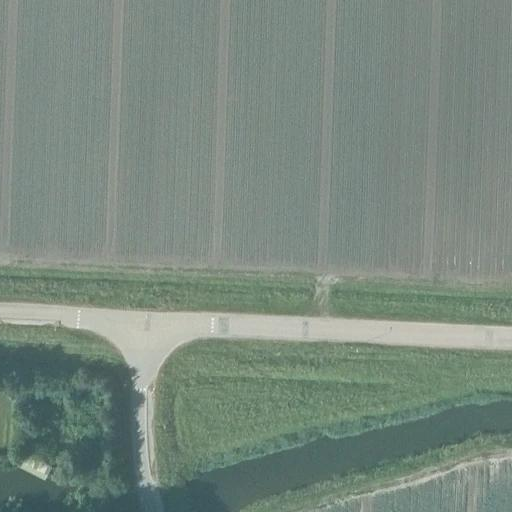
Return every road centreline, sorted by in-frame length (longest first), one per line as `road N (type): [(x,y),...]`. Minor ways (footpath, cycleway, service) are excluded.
road 1 (residential): [(511,342),(150,325)]
road 2 (residential): [(154,511),(150,325)]
road 3 (residential): [(150,325),(0,318)]
